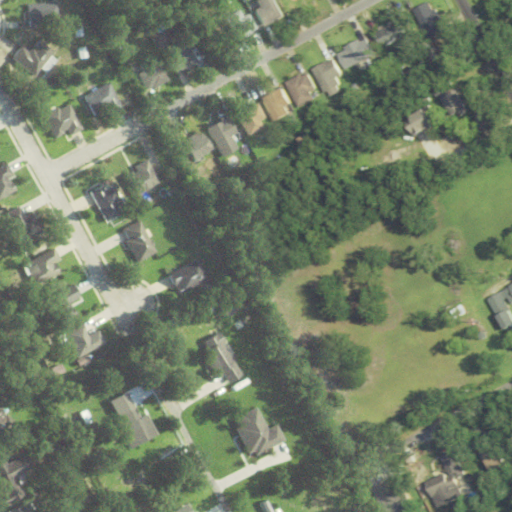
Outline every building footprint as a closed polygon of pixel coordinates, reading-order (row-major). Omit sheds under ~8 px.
[(44,18),(45,27),(29,28),(28,10),(26,10),(26,3),(56,0),(57,17),(44,18)] [(254,11),(259,8),(256,1),(257,0),(275,0),(284,16),(263,27),(254,11)] [(436,9),(445,24),(442,25),(445,31),(430,39),(424,29),(420,32),(415,24),(419,22),(414,11),(429,2),(434,10),(436,9)] [(252,35),(237,43),(224,18),(239,10),(243,16),(249,13),(257,29),(251,32),(252,35)] [(376,35),(381,32),(378,28),(383,26),(384,29),(398,21),(408,40),(401,44),(399,39),(384,48),(376,35)] [(73,24),(81,24),(81,35),(73,35),(73,24)] [(50,54),(56,59),(45,72),(40,67),(33,75),(11,57),(20,45),(27,51),(30,47),(32,48),(34,46),(32,45),(38,38),(53,51),(50,54)] [(182,70),(176,74),(164,51),(184,39),(197,63),(182,71),(182,70)] [(358,64),(346,70),(338,55),(346,51),(344,48),(359,40),(361,42),(367,39),(376,54),(368,58),(371,64),(361,70),(358,64)] [(76,47),(84,46),(86,57),(78,58),(76,47)] [(422,52),(431,47),(436,57),(427,62),(422,52)] [(151,85),(145,89),(137,73),(142,69),(139,63),(154,55),(168,79),(152,88),(151,85)] [(337,78),(340,85),(324,93),(313,70),(328,62),(333,60),(342,76),(337,78)] [(415,69),(421,66),(425,72),(419,75),(415,69)] [(311,93),(315,100),(299,108),(286,83),(301,74),(302,76),(308,73),(317,89),(311,93)] [(461,117),(459,113),(452,116),(441,97),(439,98),(433,89),(450,80),(469,112),(461,117)] [(105,106),(102,107),(104,111),(95,117),(83,95),(107,81),(121,105),(109,112),(105,106)] [(285,107),(289,114),(274,123),(260,98),(276,90),(277,92),(282,89),(291,104),(285,107)] [(62,133),(54,137),(41,114),(56,106),(58,109),(68,103),(81,128),(69,135),(66,128),(61,130),(62,133)] [(259,122),(263,129),(248,137),(234,112),(250,103),(252,106),(257,103),(266,118),(259,122)] [(426,134),(446,121),(436,105),(416,118),(426,134)] [(231,137),(238,149),(222,158),(207,129),(222,120),(222,121),(228,118),(236,134),(231,137)] [(214,150),(203,131),(184,141),(195,161),(214,150)] [(288,142),(296,140),(298,146),(291,148),(288,142)] [(133,196),(122,175),(130,170),(131,172),(135,170),(133,165),(145,158),(158,182),(133,196)] [(10,181),(15,190),(0,198),(0,164),(5,162),(12,174),(6,178),(8,182),(10,181)] [(242,178),(255,171),(258,178),(245,185),(242,178)] [(112,184),(122,203),(116,206),(121,213),(105,222),(88,191),(101,184),(103,189),(112,184)] [(43,230),(18,243),(14,236),(17,234),(5,212),(17,205),(23,215),(30,211),(37,224),(39,223),(43,230)] [(155,251),(136,262),(124,240),(127,239),(122,228),(138,220),(149,240),(151,239),(153,244),(152,245),(155,251)] [(54,263),(58,271),(31,286),(25,275),(28,273),(25,267),(30,265),(28,260),(52,247),(59,258),(51,263),(52,265),(54,263)] [(167,274),(196,258),(207,279),(178,295),(167,274)] [(49,308),(44,299),(72,284),(79,296),(68,302),(75,314),(57,324),(52,316),(47,319),(43,311),(49,308)] [(511,305),(508,299),(505,300),(510,310),(509,310),(511,315),(511,328),(506,332),(488,300),(510,287),(510,286),(511,284),(511,305)] [(450,312),(462,306),(466,313),(454,319),(450,312)] [(235,324),(242,320),(246,327),(239,332),(235,324)] [(97,329),(104,342),(76,358),(68,344),(62,348),(55,336),(62,332),(80,323),(84,330),(83,330),(86,336),(97,329)] [(184,328),(190,325),(196,335),(190,338),(184,328)] [(478,334),(484,332),(487,339),(480,341),(478,334)] [(242,376),(228,385),(221,374),(218,376),(214,370),(211,372),(204,361),(207,359),(203,353),(207,350),(202,343),(218,333),(225,343),(227,342),(230,346),(225,349),(242,376)] [(185,348),(199,340),(202,344),(187,353),(185,348)] [(74,360),(85,354),(88,360),(78,366),(74,360)] [(51,370),(60,365),(63,371),(54,375),(51,370)] [(4,414),(15,423),(0,440),(0,392),(5,397),(0,403),(0,412),(3,415),(4,414)] [(120,433),(111,438),(107,431),(116,426),(111,417),(132,406),(137,416),(144,413),(155,434),(127,448),(120,433)] [(253,452),(248,455),(235,430),(238,428),(233,420),(255,409),(266,431),(275,426),(283,441),(255,456),(253,452)] [(482,455),(496,447),(508,468),(493,476),(482,455)] [(445,474),(447,479),(449,478),(440,457),(453,452),(465,477),(456,481),(463,498),(437,510),(426,483),(445,474)] [(13,477),(22,495),(1,506),(0,504),(0,461),(3,460),(5,464),(20,456),(27,470),(13,477)] [(210,511),(197,487),(169,502),(174,511),(210,511)] [(380,511),(377,506),(405,490),(414,507),(405,511),(380,511)] [(6,511),(26,500),(32,509),(29,511),(6,511)]
